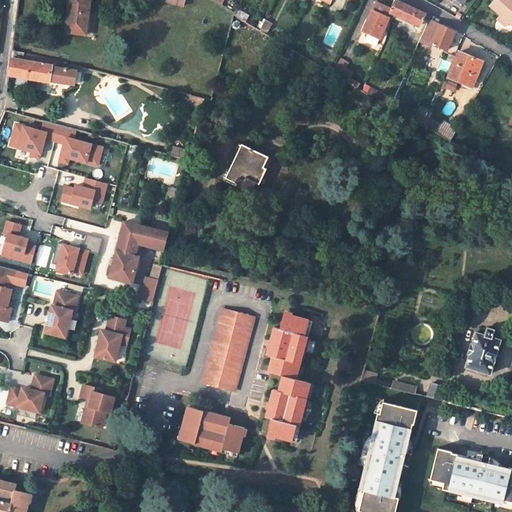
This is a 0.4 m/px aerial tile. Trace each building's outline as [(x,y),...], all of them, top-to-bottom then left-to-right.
[(90,0),(69,0),(67,18),(73,19),(71,33),(86,35),(90,0)] [(407,5),(397,0),(396,0),(393,7),(392,11),(398,14),(396,17),(414,26),(416,22),(421,25),(426,13),(407,5)] [(511,0),(493,0),(489,5),(511,24),(511,0)] [(378,39),(392,11),(376,3),(372,11),(362,31),(378,39)] [(261,28),(268,32),(272,24),(266,20),(261,28)] [(440,25),(429,20),(419,42),(430,47),(432,43),(440,25)] [(432,43),(447,50),(455,31),(452,30),(440,25),(432,43)] [(9,74),(50,82),(50,80),(58,81),(60,67),(61,61),(54,59),(53,65),(25,60),(27,52),(16,50),(14,59),(11,58),(9,74)] [(459,52),(449,77),(471,86),(476,72),(478,72),(482,61),(459,52)] [(340,58),(331,72),(346,81),(351,72),(344,68),(347,63),(340,58)] [(75,83),(77,69),(60,67),(58,81),(75,83)] [(457,84),(449,80),(445,88),(454,92),(457,84)] [(193,107),(202,111),(205,98),(190,94),(187,106),(193,107)] [(190,115),(200,119),(202,111),(193,107),(190,115)] [(429,119),(417,112),(413,120),(426,128),(427,126),(429,119)] [(429,119),(427,126),(438,133),(442,125),(430,118),(429,119)] [(42,129),(16,123),(11,143),(32,150),(31,154),(40,157),(45,137),(54,139),(59,124),(44,120),(42,129)] [(442,125),(438,133),(451,140),(457,129),(444,122),(442,125)] [(59,124),(54,139),(65,142),(61,161),(68,163),(69,157),(98,165),(102,147),(74,139),(76,129),(59,124)] [(242,144),(225,180),(251,193),(256,183),(259,185),(267,168),(264,167),(269,157),(242,144)] [(107,183),(86,178),(84,189),(82,190),(66,186),(62,200),(90,208),(92,200),(102,202),(107,183)] [(178,198),(180,190),(172,188),(170,196),(178,198)] [(4,249),(11,251),(9,257),(31,263),(36,246),(26,244),(28,239),(18,236),(21,225),(7,221),(4,233),(8,234),(5,245),(4,249)] [(138,243),(164,249),(169,232),(125,222),(110,277),(132,283),(139,256),(135,255),(138,243)] [(87,234),(82,249),(57,243),(54,253),(61,255),(58,265),(57,270),(72,274),(73,271),(82,274),(88,251),(98,254),(102,239),(87,234)] [(4,249),(5,245),(1,244),(0,246),(0,252),(2,253),(2,255),(9,257),(11,251),(4,249)] [(61,255),(54,253),(52,263),(58,265),(61,255)] [(159,265),(155,264),(151,278),(158,279),(162,266),(159,265)] [(15,271),(0,266),(0,272),(14,276),(15,271)] [(14,276),(0,272),(0,320),(8,323),(11,309),(8,308),(9,304),(12,290),(11,289),(14,276)] [(151,278),(145,276),(142,287),(141,287),(138,298),(153,301),(158,279),(151,278)] [(51,306),(44,332),(64,337),(67,322),(69,323),(76,296),(56,291),(52,306),(51,306)] [(222,309),(203,382),(235,391),(254,317),(222,309)] [(273,356),(269,371),(283,375),(293,378),(297,363),(300,363),(307,335),(305,335),(308,320),(284,314),(280,329),(275,327),(268,354),(273,356)] [(124,320),(108,316),(104,331),(100,330),(93,356),(113,361),(118,342),(119,335),(126,337),(128,329),(122,327),(124,320)] [(470,353),(467,366),(490,373),(500,340),(492,337),(495,330),(487,328),(485,335),(476,333),(473,345),(471,345),(468,353),(470,353)] [(126,337),(119,335),(118,342),(124,344),(126,337)] [(375,373),(364,370),(361,380),(373,383),(375,373)] [(10,388),(5,404),(37,412),(42,394),(47,395),(52,379),(34,375),(30,390),(21,388),(20,391),(10,388)] [(272,419),(268,434),(292,440),(296,426),(299,426),(306,398),(303,398),(307,382),(296,380),(293,379),(283,376),(279,392),(273,390),(266,418),(272,419)] [(414,393),(415,387),(394,381),(392,388),(414,393)] [(441,400),(445,386),(431,383),(428,396),(441,400)] [(93,389),(82,386),(79,399),(90,401),(88,408),(86,407),(82,424),(102,429),(105,412),(109,413),(114,397),(100,395),(92,393),(93,389)] [(380,400),(375,419),(411,428),(412,424),(414,424),(419,404),(414,403),(413,409),(380,400)] [(189,407),(184,423),(187,423),(182,439),(222,450),(223,448),(238,452),(245,428),(229,424),(231,419),(189,407)] [(411,428),(375,419),(358,488),(363,489),(394,497),(411,428)] [(437,448),(430,479),(443,482),(442,488),(455,492),(471,496),(487,500),(499,503),(500,500),(511,502),(511,468),(508,467),(508,468),(502,467),(487,463),(480,461),(481,460),(466,457),(451,453),(451,452),(437,448)] [(492,459),(489,457),(487,463),(502,467),(499,464),(496,461),(492,459)] [(430,479),(427,478),(427,479),(430,482),(435,486),(439,488),(442,488),(443,482),(430,479)] [(0,511),(25,511),(30,494),(15,490),(16,484),(2,481),(0,480),(0,511)] [(394,497),(363,489),(358,510),(366,511),(394,511),(398,498),(394,497)] [(471,496),(455,492),(456,492),(458,496),(462,498),(466,501),(471,502),(475,503),(480,502),(483,502),(487,500),(471,496)]
